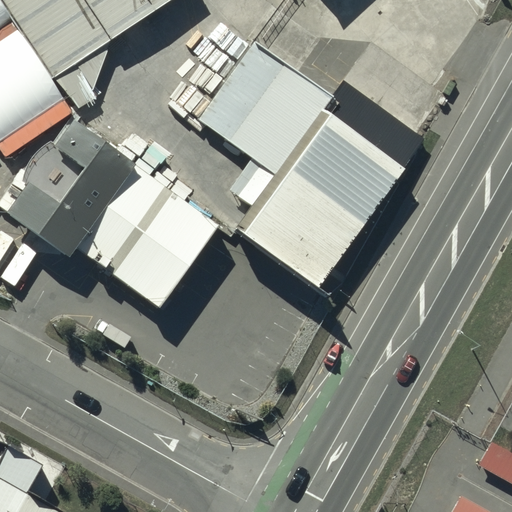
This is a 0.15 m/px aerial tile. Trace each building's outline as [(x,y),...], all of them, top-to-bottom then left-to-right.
[(110,0),(5,0),(68,94),(136,50),(105,3),(110,0)] [(401,121),(326,67),(226,205),(301,259),(401,121)] [(67,254),(75,244),(159,305),(221,219),(74,113),(53,141),(82,162),(57,197),(28,176),(26,179),(20,175),(1,203),(9,209),(8,211),(67,254)] [(511,480),(511,454),(486,440),(475,460),(511,480)] [(84,511),(6,469),(0,478),(0,511),(84,511)] [(491,511),(458,494),(447,511),(491,511)]
